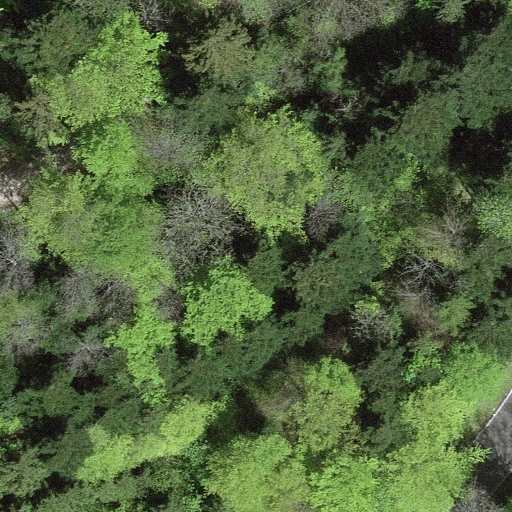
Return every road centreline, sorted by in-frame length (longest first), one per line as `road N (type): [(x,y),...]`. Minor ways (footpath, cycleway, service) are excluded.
road 1 (track): [(511,138),(447,217),(263,386),(31,511)]
road 2 (track): [(225,0),(132,107),(49,171),(0,189)]
